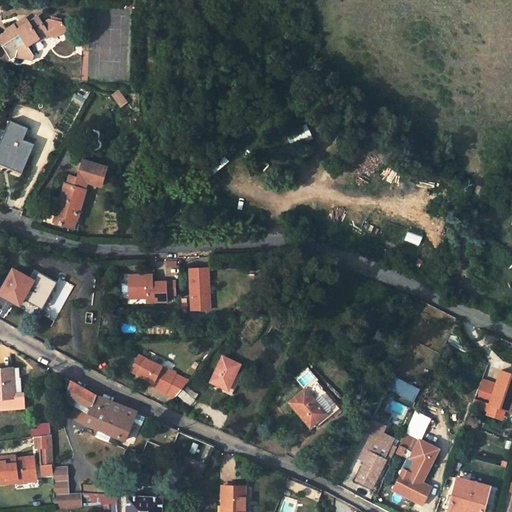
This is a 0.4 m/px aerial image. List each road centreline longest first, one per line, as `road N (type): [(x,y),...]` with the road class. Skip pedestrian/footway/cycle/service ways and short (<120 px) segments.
road 1 (tertiary): [(0,226),(76,248),(291,244),(344,257),(511,334)]
road 2 (unclassified): [(372,511),(84,379),(0,331)]
